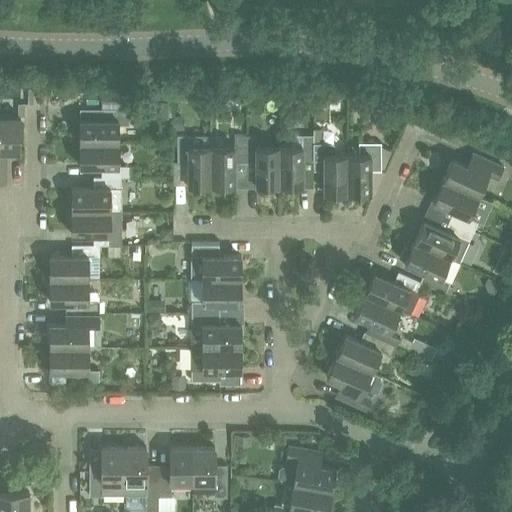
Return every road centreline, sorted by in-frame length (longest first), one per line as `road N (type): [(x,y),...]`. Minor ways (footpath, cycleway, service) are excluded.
road 1 (residential): [(511,95),(446,71),(304,44),(0,45)]
road 2 (residential): [(15,415),(7,381),(7,242),(34,194)]
road 3 (residential): [(279,407),(66,410)]
road 4 (residential): [(337,241),(360,241),(419,126)]
road 5 (residential): [(277,350),(298,350),(337,241)]
road 6 (residential): [(277,350),(280,227)]
